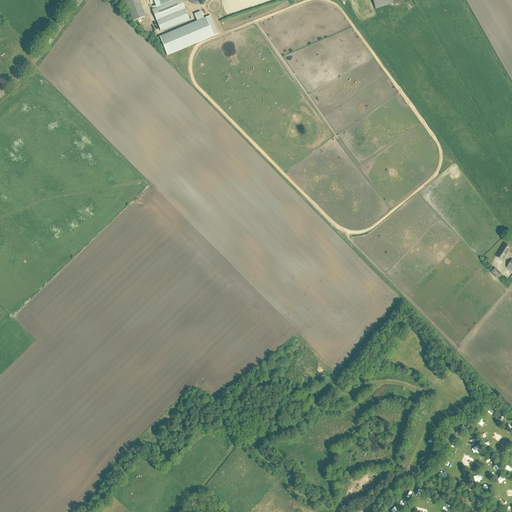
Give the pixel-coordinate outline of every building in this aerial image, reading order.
[(124,0),(133,22),(145,16),(138,0),(124,0)] [(152,10),(161,32),(189,21),(180,0),(153,0),(156,8),(152,10)] [(372,0),(375,9),(393,4),(392,0),(372,0)] [(164,35),(160,37),(168,56),(172,54),(214,36),(206,18),(204,19),(197,21),(164,35)] [(502,261),(511,248),(504,244),(496,257),(502,261)] [(495,280),(497,278),(502,274),(496,268),(491,272),(495,277),(493,278),(495,280)]
